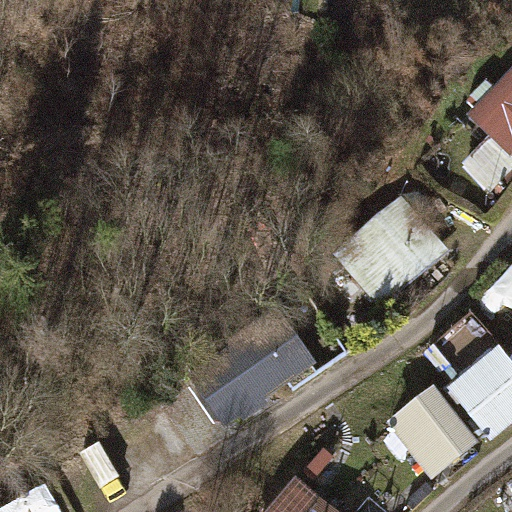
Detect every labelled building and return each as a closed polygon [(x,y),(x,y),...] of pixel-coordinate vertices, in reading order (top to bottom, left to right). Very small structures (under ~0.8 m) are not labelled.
[(511,70),(466,119),(485,138),(455,169),(490,203),(511,180),(511,164),(509,161),(511,158),(511,70)] [(401,202),(330,262),(377,317),(447,257),(401,202)] [(261,339),(192,388),(224,433),(293,384),(261,339)] [(450,402),(487,447),(503,434),(465,389),(450,402)] [(425,394),(385,429),(433,486),(474,451),(425,394)] [(328,511),(291,483),(269,511),(328,511)] [(56,511),(47,492),(2,511),(56,511)]
